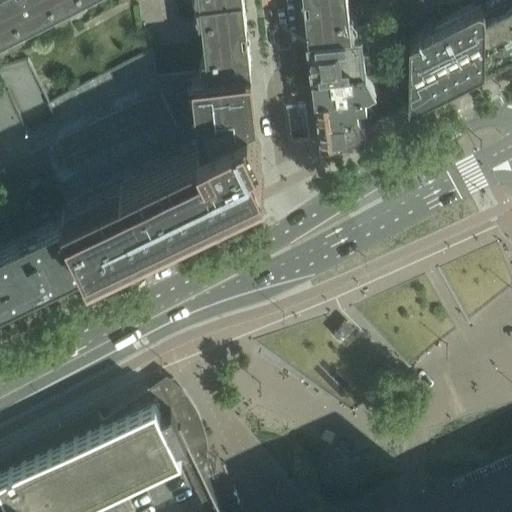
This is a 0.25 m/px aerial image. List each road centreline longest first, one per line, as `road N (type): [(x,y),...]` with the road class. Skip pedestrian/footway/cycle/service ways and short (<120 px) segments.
road 1 (secondary): [(0,417),(511,148)]
road 2 (secondary): [(299,219),(0,372)]
road 3 (secondary): [(507,105),(299,219)]
road 4 (residential): [(299,219),(285,184),(273,89),(286,65),(279,0)]
